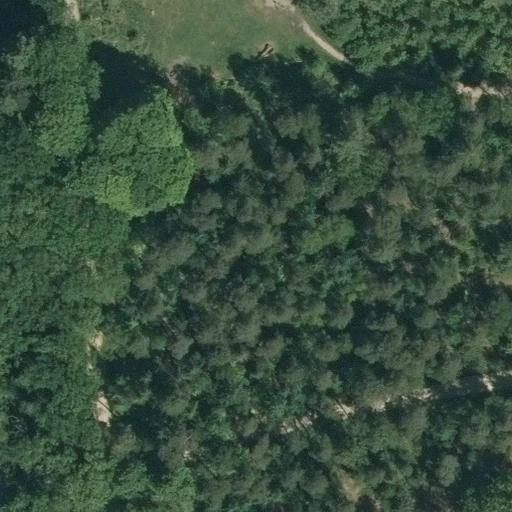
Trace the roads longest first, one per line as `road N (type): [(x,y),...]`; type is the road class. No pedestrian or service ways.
road 1 (track): [(68,0),(110,484)]
road 2 (track): [(511,379),(328,413),(110,484)]
